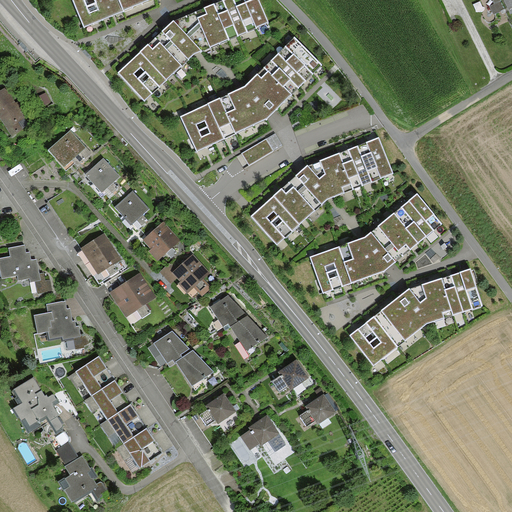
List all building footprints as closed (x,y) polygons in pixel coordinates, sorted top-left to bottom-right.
[(73,0),(84,27),(91,24),(106,18),(116,14),(152,0),(73,0)] [(268,23),(258,0),(224,0),(221,1),(205,8),(174,22),(171,25),(144,49),(135,58),(126,67),(119,74),(145,101),(196,54),(268,23)] [(495,13),(505,9),(502,0),(501,0),(492,3),(495,13)] [(322,65),(294,38),(246,87),(182,117),(197,151),(201,151),(219,142),(230,137),(268,119),(272,115),(297,90),(307,80),(314,73),(322,65)] [(0,114),(10,129),(27,117),(8,88),(0,93),(0,114)] [(62,169),(83,148),(66,132),(45,152),(62,169)] [(394,174),(379,138),(377,139),(365,144),(347,151),(308,166),(304,170),(280,191),(268,202),(259,211),(252,217),(278,245),(326,201),(330,199),(394,174)] [(266,140),(238,157),(244,169),(273,151),(266,140)] [(98,193),(115,176),(99,161),(83,178),(98,193)] [(130,225),(145,208),(129,193),(114,209),(130,225)] [(441,225),(416,194),(364,238),(363,238),(309,257),(322,294),(331,291),(385,272),(390,268),(441,225)] [(156,260),(176,241),(160,224),(140,243),(156,260)] [(95,273),(117,259),(102,235),(80,249),(95,273)] [(36,293),(50,290),(46,273),(38,275),(35,260),(29,261),(28,254),(25,254),(23,246),(8,249),(10,258),(0,260),(0,267),(3,280),(17,277),(18,282),(28,279),(29,283),(33,282),(36,293)] [(186,293),(207,275),(190,256),(174,271),(168,264),(158,273),(168,284),(174,279),(186,293)] [(483,306),(472,270),(462,273),(450,277),(411,289),(368,322),(357,331),(350,336),(374,364),(426,324),(483,306)] [(121,319),(151,298),(135,275),(105,296),(121,319)] [(231,329),(246,317),(226,296),(210,308),(226,333),(231,329)] [(65,349),(86,345),(84,334),(79,335),(78,326),(75,326),(74,321),(72,321),(70,309),(66,309),(65,302),(46,305),(48,314),(35,316),(38,334),(34,334),(36,348),(64,343),(65,349)] [(247,353),(267,338),(246,317),(231,329),(247,353)] [(174,365),(188,353),(168,332),(152,343),(169,368),(174,365)] [(189,389),(209,374),(188,353),(174,365),(189,389)] [(99,358),(76,373),(92,398),(103,391),(94,378),(107,370),(99,358)] [(288,392),(306,379),(294,362),(268,379),(278,393),(285,388),(288,392)] [(58,433),(67,427),(54,405),(60,401),(56,394),(49,398),(36,378),(15,392),(23,405),(17,409),(32,432),(50,421),(58,433)] [(115,383),(103,391),(92,398),(108,422),(118,415),(110,402),(123,394),(115,383)] [(315,425),(333,413),(321,395),(296,413),(305,426),(312,421),(315,425)] [(217,426),(235,414),(223,396),(198,413),(207,427),(215,422),(217,426)] [(131,407),(118,415),(108,422),(123,445),(134,438),(126,427),(139,418),(131,407)] [(267,455),(283,443),(265,418),(238,438),(250,453),(260,446),(267,455)] [(146,430),(134,438),(123,445),(139,469),(150,462),(142,450),(154,442),(146,430)] [(102,503),(112,495),(85,456),(68,468),(74,476),(63,484),(77,504),(94,492),(102,503)]
